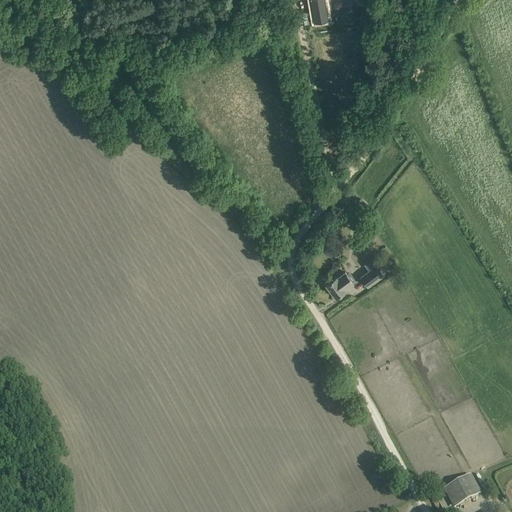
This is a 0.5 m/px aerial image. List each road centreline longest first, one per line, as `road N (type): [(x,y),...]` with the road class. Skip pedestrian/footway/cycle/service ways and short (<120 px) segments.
road 1 (track): [(434,511),(290,259),(333,196)]
road 2 (track): [(290,259),(154,146),(97,69),(69,0)]
road 3 (track): [(459,0),(333,196)]
road 4 (track): [(333,196),(288,0)]
